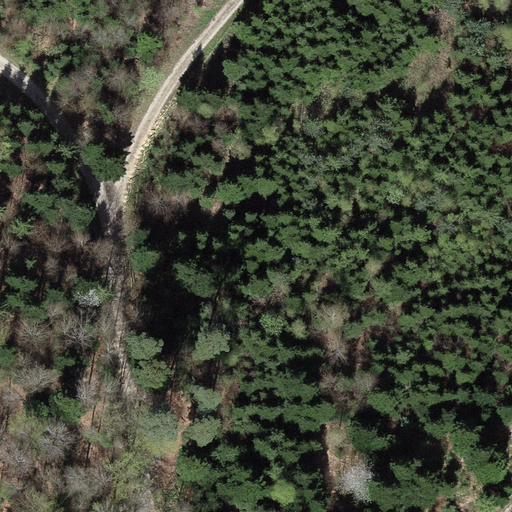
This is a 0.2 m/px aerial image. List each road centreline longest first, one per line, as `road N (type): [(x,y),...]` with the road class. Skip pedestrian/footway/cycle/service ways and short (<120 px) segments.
road 1 (track): [(0,69),(71,133),(105,209),(147,511)]
road 2 (track): [(241,0),(143,125),(105,209)]
